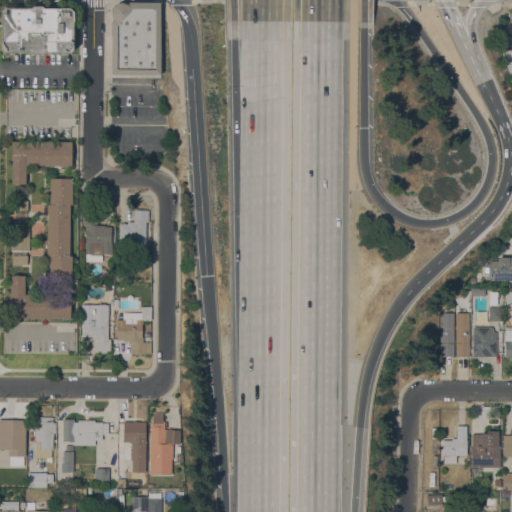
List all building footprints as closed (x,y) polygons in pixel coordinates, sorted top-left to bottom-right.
[(111,75),(111,21),(113,19),(111,13),(113,6),(121,1),(127,3),(129,1),(160,2),(160,75),(111,75)] [(31,7),(32,5),(42,5),(43,7),(70,7),(73,11),(73,49),(70,52),(43,52),(41,54),(32,54),(30,52),(4,52),(1,48),(1,10),(4,7),(31,7)] [(511,81),(502,60),(503,49),(511,49),(511,81)] [(72,141),(71,165),(67,165),(67,166),(58,166),(58,164),(53,164),(53,166),(44,166),(44,165),(37,165),(37,166),(27,166),(27,164),(26,164),(25,183),(12,183),(12,175),(11,175),(11,166),(12,166),(12,160),(11,160),(11,141),(72,141)] [(72,178),(72,204),(70,204),(69,255),(72,255),(71,281),(49,281),(49,273),(50,273),(50,271),(43,271),(43,265),(48,265),(49,257),(50,256),(48,255),(48,254),(46,254),(46,245),(40,245),(41,240),(46,240),(46,231),(47,231),(48,228),(46,228),(47,219),(40,219),(40,214),(47,214),(47,205),(48,205),(48,203),(51,203),(51,202),(49,202),(49,194),(43,193),(43,188),(49,188),(49,179),(50,179),(50,178),(72,178)] [(12,264),(12,255),(13,255),(13,250),(10,250),(11,224),(13,224),(13,209),(12,209),(12,200),(27,200),(27,209),(26,224),(29,224),(29,250),(26,250),(26,255),(27,255),(27,264),(12,264)] [(145,243),(138,243),(138,241),(128,241),(128,243),(119,243),(119,223),(122,223),(122,222),(124,222),(124,223),(127,223),(127,221),(133,221),(134,209),(141,209),(141,210),(148,210),(148,221),(146,221),(145,243)] [(85,242),(86,227),(85,227),(85,224),(82,224),(83,212),(97,213),(97,225),(103,225),(103,226),(111,226),(110,241),(112,241),(111,254),(109,253),(109,254),(103,254),(103,253),(102,253),(102,255),(101,260),(85,260),(85,253),(84,253),(85,242)] [(487,279),(487,261),(489,261),(489,260),(497,260),(497,256),(508,256),(508,258),(511,254),(511,271),(511,279),(487,279)] [(25,294),(26,294),(26,293),(70,293),(70,318),(10,318),(10,298),(11,298),(11,293),(10,293),(10,283),(11,283),(11,275),(25,275),(25,294)] [(497,291),(497,293),(499,293),(498,299),(497,299),(497,305),(489,305),(489,291),(497,291)] [(108,338),(110,338),(110,351),(106,351),(106,352),(100,352),(100,351),(95,351),(95,340),(93,340),(93,338),(90,338),(90,336),(81,336),(81,304),(108,304),(108,338)] [(149,320),(143,320),(143,324),(142,324),(142,337),(143,337),(143,341),(149,341),(149,353),(130,353),(130,341),(124,341),(124,340),(117,340),(116,322),(116,319),(123,319),(123,312),(140,312),(140,305),(150,305),(149,320)] [(501,306),(501,320),(488,320),(488,306),(501,306)] [(454,312),(453,356),(440,356),(440,317),(443,312),(454,312)] [(455,312),(469,312),(469,356),(455,356),(455,312)] [(496,332),(496,356),(472,356),(472,326),(491,326),(493,332),(496,332)] [(511,326),(504,326),(503,355),(511,355),(511,326)] [(180,429),(180,443),(173,443),(173,458),(171,458),(171,474),(149,474),(150,429),(151,429),(151,421),(153,421),(153,412),(163,412),(163,421),(166,421),(166,429),(178,429),(180,429)] [(34,449),(34,442),(35,442),(35,421),(38,422),(38,416),(52,416),(52,421),(53,421),(53,422),(55,422),(55,432),(53,432),(53,449),(34,449)] [(108,434),(102,434),(102,439),(95,439),(95,445),(81,445),(81,443),(73,443),(73,441),(62,441),(62,418),(74,418),(74,421),(102,421),(102,422),(108,422),(108,434)] [(25,420),(24,443),(12,443),(13,431),(3,430),(3,419),(25,420)] [(145,472),(132,472),(132,459),(131,459),(131,441),(123,441),(123,421),(133,421),(133,420),(136,420),(136,421),(146,421),(145,472)] [(466,426),(466,438),(467,438),(466,455),(456,455),(456,463),(443,463),(444,455),(442,455),(443,439),(452,440),(452,437),(456,438),(457,425),(466,426)] [(471,466),(471,446),(472,446),(472,433),(480,433),(480,432),(485,432),(485,430),(498,430),(498,445),(500,445),(500,466),(493,466),(471,466)] [(511,456),(502,456),(502,434),(511,434),(511,456)] [(61,462),(63,462),(63,450),(65,450),(65,444),(71,444),(71,450),(73,450),(73,471),(61,471),(61,462)] [(95,467),(108,467),(108,481),(95,481),(95,467)] [(46,473),(53,473),(53,482),(46,482),(46,486),(28,487),(28,472),(46,472),(46,473)] [(511,475),(511,488),(502,488),(503,475),(511,475)] [(147,511),(147,497),(148,497),(148,492),(160,492),(160,498),(161,498),(161,511),(147,511)] [(440,493),(425,494),(426,504),(441,503),(440,493)] [(130,511),(145,511),(145,497),(131,497),(130,511)] [(0,511),(19,511),(19,501),(0,501),(0,509),(0,508),(0,511)]
